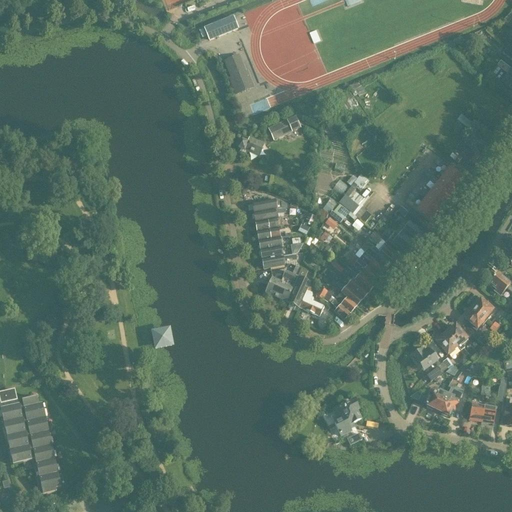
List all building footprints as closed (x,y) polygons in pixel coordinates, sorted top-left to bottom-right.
[(209,41),(237,29),(232,18),(204,29),(209,41)] [(469,37),(465,41),(470,46),(474,41),(469,37)] [(466,50),(470,46),(465,41),(461,46),(466,50)] [(511,54),(506,50),(503,54),(511,60),(511,54)] [(230,80),(236,94),(253,88),(247,73),(245,73),(238,57),(225,62),(232,79),(230,80)] [(500,62),(497,67),(509,76),(511,78),(511,68),(511,70),(501,62),(501,63),(500,62)] [(497,67),(491,75),(501,82),(511,90),(511,78),(509,76),(497,67)] [(347,96),(338,103),(345,113),(355,106),(350,100),(353,98),(350,95),(348,96),(347,96)] [(456,121),(474,134),(476,133),(479,129),(461,115),(456,121)] [(295,118),(268,130),(273,141),(300,129),(295,118)] [(479,129),(476,133),(487,142),(491,138),(479,129)] [(236,146),(237,149),(244,152),(244,151),(259,158),(264,145),(249,139),(247,143),(241,141),(238,142),(236,146)] [(458,151),(471,161),(467,166),(480,177),(483,176),(486,173),(485,170),(483,168),(486,163),(463,145),(458,151)] [(457,165),(462,159),(458,156),(453,161),(457,165)] [(437,160),(434,164),(439,168),(443,164),(437,160)] [(442,178),(448,182),(456,189),(463,180),(449,169),(442,178)] [(427,173),(424,177),(429,181),(436,186),(443,192),(450,197),(456,189),(448,182),(442,178),(439,183),(432,178),(432,177),(427,173)] [(338,217),(332,226),(338,229),(342,221),(343,221),(349,214),(348,216),(354,222),(357,218),(354,217),(361,209),(349,200),(358,187),(363,191),(369,182),(360,176),(357,180),(353,177),(347,184),(351,187),(338,204),(340,205),(333,214),(338,217)] [(424,177),(421,181),(426,185),(429,181),(424,177)] [(429,194),(429,195),(443,206),(450,197),(443,192),(436,186),(429,194)] [(414,190),(411,194),(416,198),(422,203),(436,214),(443,206),(429,195),(429,194),(423,189),(419,194),(414,190)] [(411,194),(408,198),(413,202),(416,198),(411,194)] [(272,201),(252,205),(253,214),(273,211),(276,210),(276,206),(279,206),(278,204),(272,201)] [(336,204),(331,201),(326,207),(332,211),(336,204)] [(414,205),(411,209),(414,211),(416,212),(430,223),(436,214),(422,203),(419,208),(414,205)] [(279,206),(276,206),(276,210),(277,215),(285,214),(287,214),(286,210),(284,210),(284,205),(279,206)] [(325,206),(318,215),(325,220),(327,218),(329,219),(333,214),(331,212),(332,211),(326,207),(325,206)] [(366,212),(363,209),(362,208),(361,209),(354,217),(357,218),(359,221),(366,212)] [(273,211),(253,214),(255,224),(274,220),(272,213),(274,213),(273,211)] [(370,218),(371,216),(366,212),(359,221),(364,225),(370,218)] [(308,215),(304,224),(310,227),(311,227),(316,218),(308,215)] [(274,220),(255,224),(257,233),(278,229),(283,228),(281,219),(274,220)] [(394,233),(387,241),(408,259),(426,237),(410,223),(398,236),(394,233)] [(303,227),(300,234),(306,236),(310,227),(304,224),(303,227)] [(278,229),(257,233),(258,242),(280,239),(278,229)] [(369,238),(378,246),(383,240),(374,233),(369,238)] [(280,239),(258,242),(260,252),(282,248),(281,248),(280,239)] [(366,243),(360,250),(364,253),(368,249),(371,251),(377,256),(373,261),(388,273),(394,265),(380,254),(373,248),(366,243)] [(329,244),(322,253),(328,258),(336,248),(329,244)] [(293,246),(292,246),(293,254),(297,253),(301,245),(300,245),(293,246)] [(386,246),(380,254),(394,265),(400,259),(386,246)] [(282,248),(260,252),(262,261),(283,257),(282,248)] [(283,257),(262,261),(263,270),(270,269),(270,271),(276,270),(284,269),(283,261),(286,260),(286,261),(295,260),(294,255),(283,257)] [(310,255),(305,262),(310,266),(315,260),(310,255)] [(362,257),(358,260),(381,280),(388,273),(373,261),(370,264),(362,257)] [(358,260),(356,263),(364,270),(360,275),(375,287),(381,280),(358,260)] [(272,279),(265,294),(286,303),(293,288),(297,278),(285,272),(282,278),(284,279),(282,284),(272,279)] [(356,277),(353,280),(355,281),(369,293),(375,287),(360,275),(358,278),(356,277)] [(497,276),(489,285),(496,290),(494,292),(501,297),(506,291),(511,295),(511,287),(510,286),(511,286),(497,276)] [(286,303),(286,304),(298,310),(299,309),(304,299),(303,299),(310,283),(297,278),(293,288),(286,303)] [(353,280),(347,287),(363,300),(369,293),(355,281),(353,280)] [(327,293),(327,294),(331,298),(337,290),(333,286),(332,286),(327,293)] [(347,287),(341,294),(356,307),(363,300),(347,287)] [(319,288),(315,297),(322,301),(323,301),(327,294),(327,293),(319,288)] [(304,299),(299,309),(319,318),(324,308),(313,303),(314,300),(311,299),(313,295),(307,293),(304,299)] [(327,294),(323,301),(327,304),(328,302),(331,304),(337,310),(334,313),(343,321),(344,321),(350,314),(335,300),(331,298),(327,294)] [(341,294),(335,300),(350,314),(356,307),(341,294)] [(476,304),(471,309),(485,321),(496,307),(485,298),(482,302),(480,301),(477,305),(476,304)] [(468,316),(464,320),(471,325),(469,327),(475,332),(477,330),(485,321),(471,309),(467,315),(468,316)] [(489,330),(494,333),(500,326),(495,323),(489,330)] [(170,327),(150,331),(154,352),(174,348),(170,327)] [(446,335),(457,348),(468,362),(471,359),(464,350),(464,349),(460,345),(466,340),(455,327),(446,335)] [(447,356),(457,348),(446,335),(436,343),(447,356)] [(422,350),(413,356),(417,362),(416,363),(423,373),(437,363),(428,350),(424,353),(422,350)] [(457,361),(462,366),(467,362),(463,356),(457,361)] [(447,359),(442,363),(449,371),(453,367),(447,359)] [(437,370),(426,377),(431,383),(442,375),(437,370)] [(482,383),(480,396),(489,398),(490,391),(486,390),(487,384),(482,383)] [(445,395),(437,412),(442,414),(441,415),(447,417),(449,417),(452,411),(454,412),(458,403),(457,403),(457,402),(459,402),(462,395),(452,390),(453,386),(450,384),(445,394),(445,395)] [(425,406),(427,407),(427,408),(433,411),(433,410),(437,412),(445,395),(445,394),(439,392),(438,395),(430,391),(426,399),(428,400),(425,406)] [(0,411),(1,411),(14,466),(25,463),(27,471),(35,469),(33,462),(36,461),(44,495),(62,489),(43,406),(39,406),(37,400),(23,403),(22,398),(0,402),(0,411)] [(505,411),(503,424),(505,425),(505,427),(511,428),(511,400),(509,400),(508,407),(508,406),(507,411),(505,411)] [(340,417),(342,420),(334,424),(341,437),(351,432),(348,427),(361,421),(356,412),(357,409),(354,403),(352,402),(333,411),(336,419),(340,417)] [(474,422),(481,423),(484,406),(472,405),(469,419),(474,420),(474,422)] [(484,406),(481,423),(489,424),(489,423),(493,423),(496,408),(484,406)] [(359,435),(347,441),(350,446),(362,441),(359,435)] [(45,503),(43,511),(54,511),(56,506),(45,503)]
